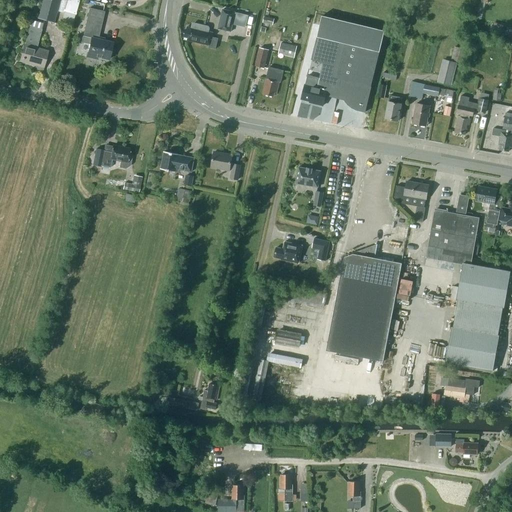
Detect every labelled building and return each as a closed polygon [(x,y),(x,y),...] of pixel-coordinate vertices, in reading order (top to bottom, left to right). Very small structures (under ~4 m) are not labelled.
[(38,18),(53,23),(54,22),(53,22),(59,0),(42,0),(38,18)] [(98,57),(109,59),(113,43),(98,39),(99,33),(104,12),(89,8),(81,42),(90,44),(87,57),(97,59),(98,57)] [(218,29),(231,32),(236,12),(223,9),(218,29)] [(61,22),(71,25),(75,14),(64,11),(61,22)] [(213,11),(209,26),(216,28),(220,12),(213,11)] [(305,84),(302,99),(310,101),(314,102),(314,103),(323,106),(325,95),(344,100),(345,101),(348,104),(352,107),(357,109),(364,111),(364,112),(365,112),(385,31),(323,15),(312,60),(324,63),(331,64),(328,75),(321,73),(320,78),(308,75),(306,84),(305,84)] [(29,26),(41,29),(43,23),(31,20),(29,26)] [(185,29),(183,37),(185,37),(184,39),(200,43),(201,43),(204,43),(204,44),(210,45),(209,47),(215,48),(217,39),(213,38),(214,33),(213,32),(209,32),(210,28),(209,26),(194,23),(192,24),(191,27),(187,26),(186,30),(185,29)] [(20,61),(43,67),(48,51),(34,48),(39,29),(41,30),(42,29),(29,26),(24,45),(20,61)] [(278,54),(294,57),(297,46),(281,42),(278,54)] [(454,46),(450,61),(442,59),(436,82),(451,86),(460,48),(454,46)] [(255,66),(264,68),(269,50),(260,48),(255,66)] [(281,82),(284,71),(269,67),(267,75),(269,75),(269,78),(266,78),(263,93),(273,96),(274,92),(277,93),(279,82),(280,82),(281,82)] [(378,96),(384,97),(387,85),(381,84),(378,96)] [(438,96),(438,95),(445,96),(444,97),(453,99),(454,91),(446,89),(446,90),(440,89),(440,88),(425,85),(423,93),(438,96)] [(468,101),(467,106),(458,104),(456,111),(460,112),(459,116),(458,116),(455,132),(465,134),(467,124),(469,125),(471,119),(470,118),(471,113),(474,114),(475,109),(476,109),(476,110),(486,112),(488,100),(489,94),(481,92),(480,98),(479,98),(478,103),(468,101)] [(401,104),(402,98),(389,96),(388,102),(385,118),(398,121),(401,104)] [(413,123),(426,126),(430,106),(416,103),(413,123)] [(511,117),(505,117),(503,128),(507,129),(511,130),(511,117)] [(493,128),(492,135),(500,136),(498,145),(500,145),(500,149),(509,151),(510,147),(511,147),(511,130),(507,129),(506,130),(501,129),(493,128)] [(109,166),(110,161),(120,163),(119,167),(125,168),(130,165),(131,158),(128,157),(130,149),(113,145),(111,152),(96,149),(93,165),(101,166),(101,164),(109,166)] [(191,172),(194,158),(183,156),(183,157),(179,156),(179,154),(164,151),(161,169),(176,172),(176,169),(191,172)] [(231,178),(238,180),(240,165),(233,164),(231,164),(232,155),(214,152),(211,167),(232,170),(231,178)] [(312,169),(307,168),(307,169),(299,167),(296,183),(318,187),(321,171),(312,169)] [(184,184),(192,186),(194,176),(186,174),(184,184)] [(124,182),(123,189),(139,192),(141,177),(133,176),(132,183),(124,182)] [(400,203),(405,204),(406,195),(426,199),(429,185),(407,181),(406,187),(396,185),(394,197),(400,203)] [(487,223),(497,225),(502,198),(496,197),(497,189),(479,186),(476,200),(490,203),(489,209),(490,210),(487,223)] [(176,200),(189,203),(192,190),(179,188),(176,200)] [(317,191),(314,205),(321,206),(324,192),(317,191)] [(457,211),(466,213),(469,196),(460,195),(457,211)] [(511,202),(510,202),(509,208),(501,207),(499,220),(506,221),(506,225),(511,226),(511,202)] [(415,220),(423,222),(425,208),(417,206),(415,220)] [(479,218),(435,210),(426,256),(440,259),(442,247),(473,253),(479,218)] [(317,224),(319,216),(308,214),(306,221),(317,224)] [(485,231),(495,232),(496,225),(487,223),(485,231)] [(326,261),(330,242),(314,238),(312,248),(320,250),(318,259),(326,261)] [(283,249),(276,247),(274,257),(281,258),(281,259),(299,263),(303,245),(285,242),(283,249)] [(375,258),(378,244),(377,244),(377,245),(362,250),(361,255),(353,254),(344,257),(326,350),(384,361),(403,263),(375,258)] [(504,307),(511,272),(463,263),(457,299),(458,299),(453,327),(452,327),(445,362),(493,371),(499,335),(498,335),(503,307),(504,307)] [(286,275),(284,282),(297,284),(298,277),(286,275)] [(288,285),(285,300),(324,308),(327,293),(288,285)] [(271,341),(301,346),(304,334),(273,328),(271,341)] [(260,395),(267,361),(299,367),(301,358),(267,352),(266,360),(260,359),(253,393),(260,395)] [(442,377),(441,385),(446,385),(445,394),(451,395),(450,400),(457,401),(469,402),(470,394),(474,394),(474,387),(479,387),(480,380),(466,378),(466,380),(449,378),(442,377)] [(217,400),(219,385),(210,383),(208,391),(204,390),(200,408),(206,410),(206,407),(216,409),(217,403),(214,402),(214,400),(217,400)] [(429,409),(438,410),(440,394),(431,393),(429,409)] [(169,396),(167,403),(187,407),(188,400),(169,396)] [(445,433),(436,433),(436,446),(452,447),(452,435),(445,435),(445,433)] [(464,439),(456,439),(456,452),(463,452),(463,453),(470,453),(478,453),(478,444),(464,443),(464,439)] [(285,501),(293,501),(292,485),(291,485),(291,474),(281,475),(281,488),(279,488),(279,500),(285,500),(285,501)] [(353,508),(361,508),(361,492),(359,492),(360,482),(349,481),(349,496),(353,496),(353,508)] [(233,485),(233,499),(237,499),(237,507),(233,507),(233,511),(244,511),(244,495),(243,495),(243,485),(233,485)] [(202,489),(201,494),(207,496),(205,503),(215,506),(218,493),(202,489)] [(227,502),(218,502),(218,510),(226,510),(226,511),(227,511),(227,502)]
